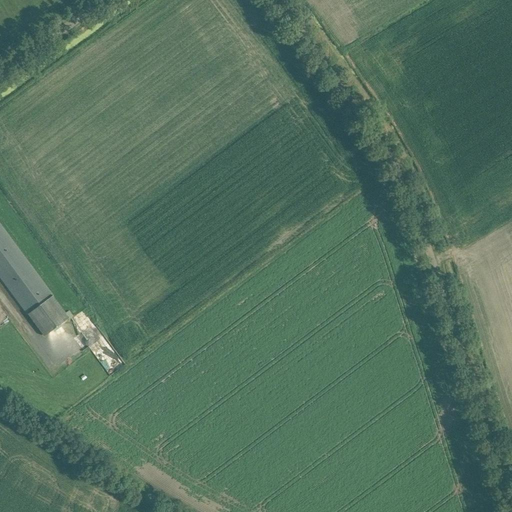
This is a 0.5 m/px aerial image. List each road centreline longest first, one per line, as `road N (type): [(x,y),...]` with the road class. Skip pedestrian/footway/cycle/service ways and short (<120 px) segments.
road 1 (unclassified): [(508,511),(408,201),(367,125),(273,0)]
road 2 (unclassified): [(0,75),(102,0)]
